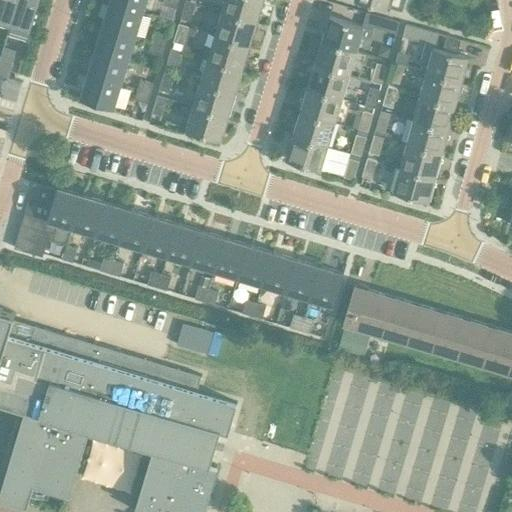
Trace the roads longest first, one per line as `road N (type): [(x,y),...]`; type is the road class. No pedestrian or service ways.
road 1 (residential): [(452,240),(507,46),(508,0)]
road 2 (residential): [(243,181),(31,116)]
road 3 (residential): [(452,240),(243,181)]
road 4 (residential): [(298,0),(243,181)]
road 5 (residential): [(31,116),(63,0)]
